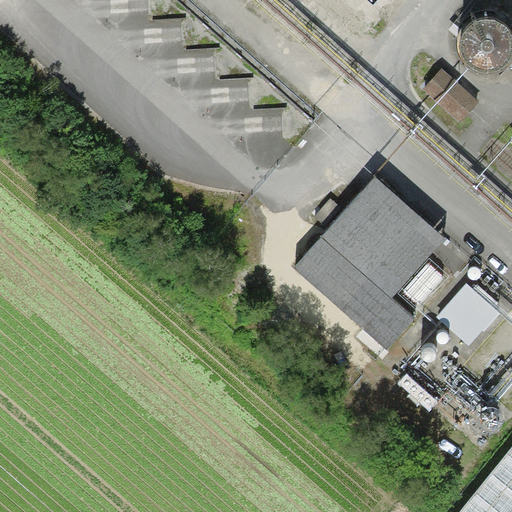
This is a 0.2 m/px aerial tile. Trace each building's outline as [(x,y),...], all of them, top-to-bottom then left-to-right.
[(404,0),(325,0),(370,39),(404,0)] [(476,71),(485,74),(495,74),(504,72),(511,66),(511,65),(511,26),(508,23),(500,18),(490,17),(481,18),(472,23),(466,30),(462,39),(462,48),(464,57),(469,65),(476,71)] [(479,102),(445,72),(429,89),(463,120),(479,102)] [(447,237),(377,177),(297,269),(388,348),(415,316),(394,298),(447,237)] [(428,262),(409,294),(426,304),(445,272),(428,262)] [(470,283),(438,314),(468,345),(500,315),(470,283)] [(511,511),(511,438),(455,511),(511,511)]
